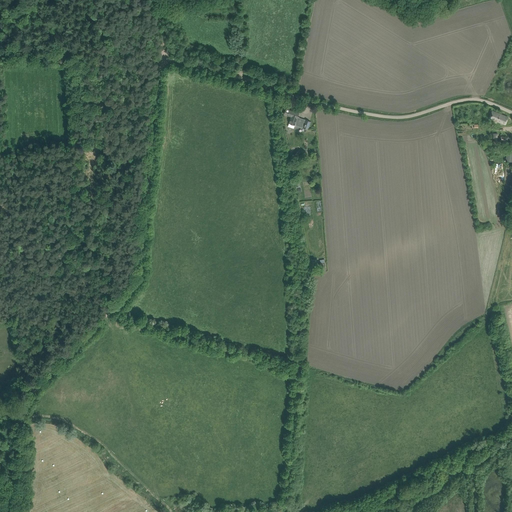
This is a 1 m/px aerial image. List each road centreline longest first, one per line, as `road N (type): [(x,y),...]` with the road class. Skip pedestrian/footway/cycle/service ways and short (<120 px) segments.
road 1 (track): [(21,416),(30,394),(137,277),(163,56),(155,0)]
road 2 (track): [(511,112),(472,99),(402,117),(373,115),(163,56)]
